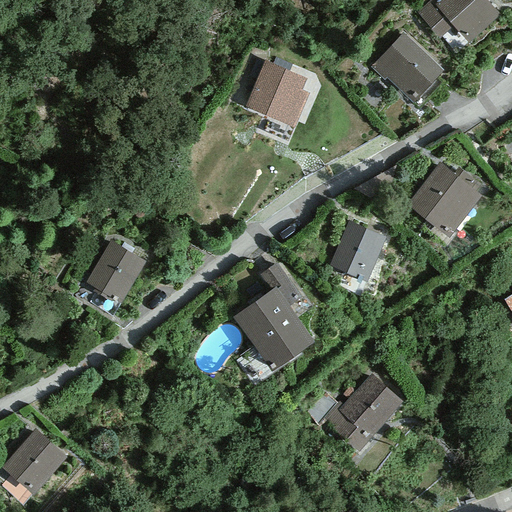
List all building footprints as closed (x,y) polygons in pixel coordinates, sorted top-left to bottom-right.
[(451,25),(468,44),(500,15),(486,0),(440,0),(434,6),(431,2),(418,13),(439,36),(451,25)] [(402,33),(370,67),(384,80),(386,78),(412,102),(442,70),(402,33)] [(294,128),(308,93),(301,90),(306,79),(264,61),(244,106),(294,128)] [(404,204),(448,238),(481,196),(476,192),(482,185),(457,166),(453,172),(438,161),(404,204)] [(385,237),(348,221),(329,265),(366,283),(385,237)] [(110,241),(85,283),(94,288),(91,291),(104,298),(105,296),(109,298),(120,304),(146,261),(110,241)] [(289,306),(301,297),(276,263),(259,275),(271,290),(275,287),(289,306)] [(271,290),(232,318),(270,372),(314,342),(289,306),(275,287),(271,290)] [(511,294),(503,300),(511,313),(511,294)] [(321,419),(358,452),(404,402),(371,372),(342,403),(338,400),(321,419)] [(32,496),(66,457),(34,429),(0,468),(9,476),(0,486),(22,505),(31,495),(32,496)]
